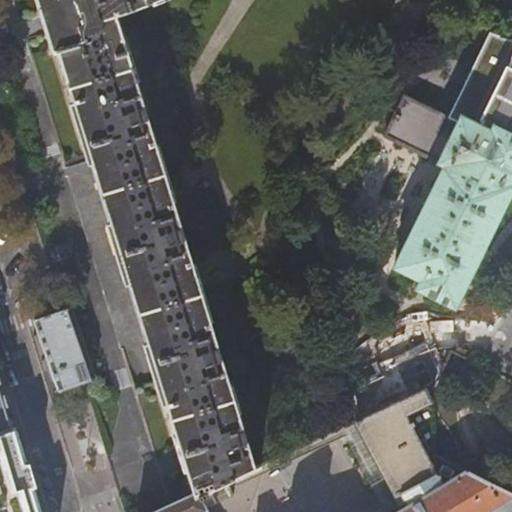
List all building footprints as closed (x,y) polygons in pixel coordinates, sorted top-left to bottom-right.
[(37,0),(53,52),(57,51),(67,85),(132,65),(117,14),(141,5),(153,0),(37,0)] [(511,37),(494,31),(449,118),(404,96),(383,136),(444,167),(394,268),(418,281),(414,289),(451,307),(454,299),(510,189),(511,189),(511,137),(494,128),(511,92),(511,37)] [(132,65),(67,85),(192,495),(203,490),(252,467),(132,65)] [(45,353),(58,391),(83,383),(91,380),(80,344),(69,307),(61,309),(33,319),(45,353)] [(428,384),(429,394),(443,367),(430,360),(354,396),(360,416),(428,384)] [(4,399),(0,384),(0,432),(12,428),(13,428),(4,399)] [(442,485),(402,412),(429,399),(429,394),(428,384),(360,416),(353,419),(394,495),(403,491),(410,503),(394,511),(483,511),(511,495),(511,494),(466,472),(442,485)] [(36,511),(23,465),(12,428),(0,432),(0,511),(36,511)] [(200,511),(203,511),(198,500),(205,496),(203,490),(192,495),(156,511),(200,511)]
